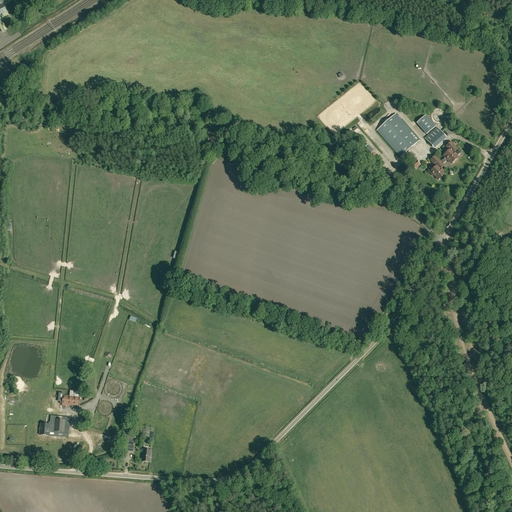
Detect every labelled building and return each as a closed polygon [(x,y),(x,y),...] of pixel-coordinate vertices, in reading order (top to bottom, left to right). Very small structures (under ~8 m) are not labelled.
[(0,21),(9,17),(1,0),(0,1),(0,21)] [(401,157),(420,141),(396,114),(377,131),(401,157)] [(427,135),(436,126),(426,115),(417,123),(427,135)] [(442,161),(444,163),(447,160),(449,163),(450,162),(452,164),(458,158),(453,153),(457,149),(451,142),(446,147),(450,151),(444,155),(443,156),(445,158),(442,161)] [(444,163),(442,161),(441,162),(435,156),(431,161),(436,167),(431,172),(430,173),(433,176),(434,175),(438,180),(445,175),(440,170),(441,169),(440,168),(443,165),(443,164),(444,163)] [(416,160),(411,165),(415,169),(420,165),(416,160)] [(63,395),(62,406),(78,407),(79,397),(63,395)] [(54,430),(54,431),(64,432),(65,420),(55,419),(55,425),(41,424),(40,435),(49,436),(49,430),(54,430)] [(127,444),(127,451),(133,451),(135,438),(126,437),(125,444),(127,444)] [(150,463),(152,451),(143,450),(142,462),(150,463)]
